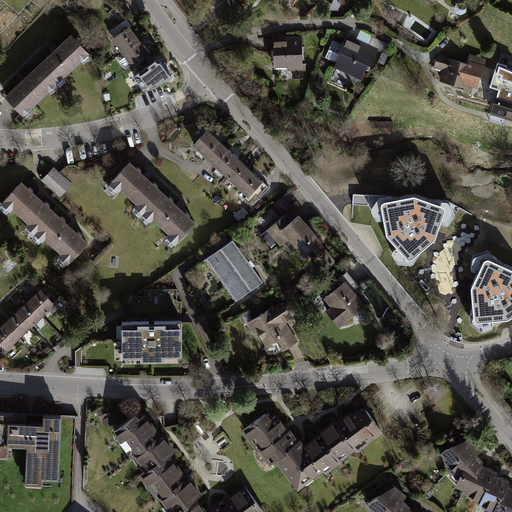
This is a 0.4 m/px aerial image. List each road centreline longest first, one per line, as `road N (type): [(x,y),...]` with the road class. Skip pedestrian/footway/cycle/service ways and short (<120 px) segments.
road 1 (residential): [(0,380),(213,388),(449,361)]
road 2 (residential): [(209,79),(449,361)]
road 3 (residential): [(0,139),(113,128),(195,94),(209,79)]
